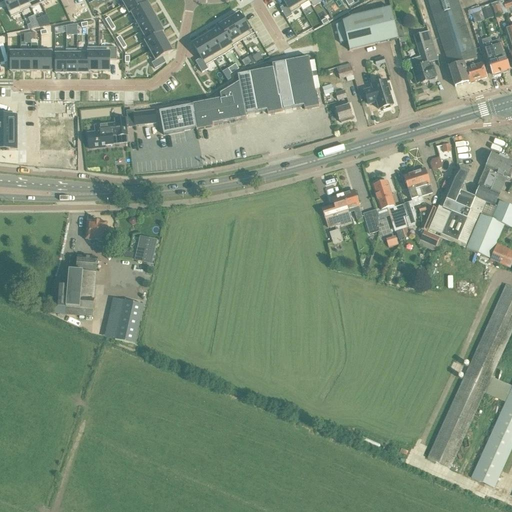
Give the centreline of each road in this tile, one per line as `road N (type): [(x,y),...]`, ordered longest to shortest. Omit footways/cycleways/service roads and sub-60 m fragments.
road 1 (primary): [(118,194),(216,185),(511,101)]
road 2 (residential): [(13,84),(150,85),(182,57),(191,0)]
